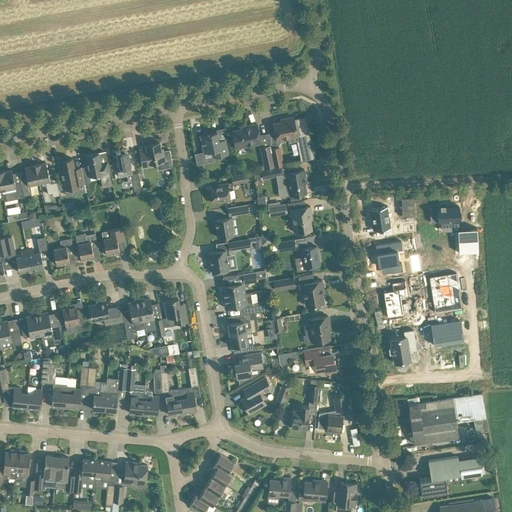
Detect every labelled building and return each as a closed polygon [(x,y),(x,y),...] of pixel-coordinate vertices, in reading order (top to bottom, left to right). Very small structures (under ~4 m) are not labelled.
[(295,124),(293,116),(280,119),(281,121),(273,122),(277,140),(285,138),(286,143),(295,140),(299,160),(313,157),(306,125),(301,127),(300,122),(295,124)] [(247,145),(261,142),(257,123),(244,126),(244,127),(232,130),(234,140),(235,146),(247,143),(247,145)] [(219,140),(217,131),(200,134),(204,152),(211,150),(213,157),(228,153),(225,139),(219,140)] [(160,148),(159,141),(145,144),(146,147),(139,148),(141,158),(142,166),(157,164),(156,161),(165,160),(162,148),(160,148)] [(274,166),(280,165),(283,164),(279,146),(271,148),(274,166)] [(120,153),(119,148),(108,151),(111,151),(115,171),(117,170),(119,176),(127,175),(126,173),(132,172),(129,154),(128,152),(120,153)] [(100,162),(98,152),(85,155),(87,165),(89,175),(100,173),(102,187),(108,186),(112,185),(109,170),(107,161),(100,162)] [(72,157),(65,159),(65,156),(58,158),(64,189),(78,186),(77,183),(84,182),(83,176),(81,166),(74,168),(72,157)] [(50,182),(46,162),(40,163),(35,164),(39,182),(45,181),(47,193),(52,192),(52,196),(59,194),(56,181),(50,182)] [(24,197),(30,196),(28,184),(39,182),(35,164),(30,165),(24,166),(27,180),(21,181),(24,197)] [(263,178),(276,175),(282,174),(280,165),(274,166),(254,170),(254,177),(263,176),(263,178)] [(306,192),(304,182),(306,182),(304,168),(286,171),(286,173),(282,174),(276,175),(279,190),(288,188),(290,195),(301,193),(306,192)] [(15,182),(12,169),(4,171),(4,170),(0,170),(0,180),(2,190),(3,198),(4,201),(24,197),(21,181),(15,182)] [(245,172),(231,175),(233,183),(247,180),(246,177),(245,172)] [(131,174),(134,190),(142,188),(138,173),(131,174)] [(212,202),(230,199),(227,182),(209,186),(212,202)] [(301,193),(290,195),(291,201),(302,199),(301,193)] [(264,194),(256,196),(258,206),(266,205),(264,194)] [(448,194),(429,196),(430,207),(449,205),(448,194)] [(229,215),(249,211),(247,203),(228,207),(229,215)] [(269,216),(287,213),(286,203),(268,206),(269,216)] [(386,204),(363,207),(365,224),(388,222),(386,204)] [(294,231),(302,230),(312,228),(309,214),(311,213),(310,205),(290,208),(294,231)] [(26,210),(7,214),(8,220),(27,216),(26,210)] [(229,217),(225,218),(215,219),(216,227),(218,237),(228,235),(232,234),(230,218),(229,217)] [(106,253),(119,251),(117,240),(123,239),(121,227),(102,231),(105,246),(103,247),(104,252),(106,252),(106,253)] [(477,227),(457,228),(458,252),(478,251),(477,227)] [(85,235),(84,232),(76,234),(79,252),(78,252),(79,257),(80,257),(81,259),(94,256),(92,245),(97,244),(95,232),(85,235)] [(269,235),(261,236),(262,244),(271,242),(269,235)] [(7,254),(15,252),(12,236),(4,237),(7,254)] [(263,249),(262,244),(261,236),(228,242),(229,249),(251,246),(250,242),(255,241),(256,248),(262,247),(262,249),(263,249)] [(56,264),(69,261),(67,251),(73,249),(71,238),(60,240),(61,247),(53,248),(55,257),(53,257),(54,262),(56,262),(56,264)] [(271,242),(262,244),(263,249),(270,248),(270,250),(278,249),(278,251),(295,248),(293,238),(271,242)] [(402,241),(369,245),(370,248),(373,248),(374,260),(371,260),(372,263),(387,261),(388,267),(403,265),(402,259),(399,259),(397,248),(403,247),(402,241)] [(304,267),(310,266),(320,265),(316,245),(301,248),(304,267)] [(34,253),(33,248),(27,250),(31,269),(43,266),(40,252),(34,253)] [(229,269),(225,249),(207,252),(208,259),(210,259),(212,272),(229,269)] [(19,272),(31,269),(27,250),(21,251),(22,255),(16,257),(19,272)] [(243,282),(255,280),(255,279),(266,277),(265,270),(254,271),(242,273),(243,282)] [(455,271),(428,276),(434,312),(461,307),(455,271)] [(275,289),(295,286),(293,276),(267,280),(268,288),(275,287),(275,289)] [(324,302),(321,288),(323,287),(322,279),(299,283),(301,290),(303,290),(306,305),(314,304),(324,302)] [(389,290),(379,291),(383,316),(400,314),(397,296),(404,294),(401,280),(388,282),(389,290)] [(223,296),(243,293),(241,282),(222,285),(223,296)] [(252,303),(251,292),(243,293),(223,296),(225,307),(235,305),(239,305),(241,314),(249,313),(261,311),(260,301),(252,303)] [(155,319),(154,316),(150,297),(139,300),(143,319),(145,327),(146,330),(155,328),(156,335),(165,333),(164,326),(162,318),(155,319)] [(180,309),(178,297),(164,300),(167,317),(162,318),(164,326),(175,324),(174,323),(188,321),(186,308),(180,309)] [(131,312),(123,314),(124,320),(126,331),(136,329),(145,327),(143,319),(139,300),(128,302),(131,312)] [(110,322),(107,309),(106,301),(88,305),(91,319),(104,317),(105,324),(110,322)] [(78,316),(76,306),(62,308),(66,323),(74,322),(76,331),(87,329),(84,315),(78,316)] [(124,320),(123,314),(121,306),(107,309),(110,322),(124,320)] [(41,333),(52,331),(50,321),(48,311),(37,314),(41,333)] [(230,334),(251,331),(249,313),(241,314),(237,314),(238,321),(228,323),(230,334)] [(23,336),(30,335),(41,333),(37,314),(26,316),(28,326),(21,327),(23,336)] [(329,338),(327,323),(329,323),(328,315),(308,318),(309,324),(304,325),(306,334),(311,333),(312,341),(329,338)] [(274,332),(282,331),(280,316),(272,317),(274,332)] [(466,316),(434,321),(438,353),(470,350),(466,316)] [(50,321),(52,331),(53,339),(63,337),(59,319),(50,321)] [(9,330),(9,329),(7,320),(0,321),(0,339),(0,341),(13,339),(14,344),(21,342),(19,328),(9,330)] [(405,334),(386,338),(390,367),(408,366),(408,355),(428,353),(424,321),(404,325),(405,334)] [(245,351),(254,349),(251,331),(230,334),(231,346),(243,344),(245,351)] [(331,353),(330,345),(320,347),(303,349),(306,364),(314,363),(315,371),(325,370),(325,373),(337,371),(335,359),(334,359),(333,353),(331,353)] [(54,354),(52,347),(44,348),(45,351),(46,355),(54,354)] [(239,384),(252,377),(251,375),(250,369),(263,367),(260,351),(257,352),(238,355),(239,362),(234,363),(235,368),(232,369),(236,375),(237,377),(238,377),(239,384)] [(296,351),(288,352),(289,359),(298,357),(296,351)] [(45,356),(43,356),(43,362),(41,382),(48,382),(50,363),(50,356),(50,355),(45,356)] [(87,384),(89,366),(88,366),(88,361),(82,360),(80,384),(87,384)] [(55,383),(57,363),(50,363),(48,382),(55,383)] [(95,385),(96,367),(89,366),(87,384),(95,385)] [(192,387),(199,386),(195,366),(189,367),(192,387)] [(125,388),(128,367),(120,367),(118,387),(125,388)] [(133,389),(135,368),(128,367),(125,388),(133,389)] [(4,368),(0,368),(0,379),(3,394),(13,395),(12,405),(26,407),(27,393),(20,392),(21,387),(8,386),(4,368)] [(162,391),(169,391),(168,370),(161,371),(162,391)] [(155,391),(162,391),(161,371),(154,371),(155,391)] [(249,413),(264,404),(259,395),(271,387),(265,376),(252,383),(243,388),(247,395),(241,399),(249,413)] [(317,401),(318,387),(319,385),(319,380),(310,379),(309,384),(310,384),(309,400),(317,401)] [(27,393),(26,407),(40,408),(41,398),(42,389),(35,388),(36,386),(28,385),(27,393)] [(281,385),(278,394),(285,396),(288,387),(281,385)] [(65,406),(66,392),(60,392),(60,386),(53,386),(51,405),(65,406)] [(79,407),(81,388),(74,387),(74,393),(66,392),(65,406),(79,407)] [(104,410),(106,389),(100,388),(99,394),(93,394),(92,409),(104,410)] [(116,411),(117,401),(117,396),(111,395),(112,389),(106,389),(104,410),(116,411)] [(152,395),(152,392),(151,391),(150,390),(148,390),(147,391),(145,392),(143,413),(157,414),(159,395),(152,395)] [(143,413),(145,392),(137,391),(137,393),(131,393),(129,412),(143,413)] [(193,391),(179,393),(183,412),(196,410),(193,391)] [(458,436),(454,406),(482,402),(481,392),(408,403),(412,433),(423,432),(424,441),(434,440),(458,436)] [(169,414),(183,412),(179,393),(166,395),(169,414)] [(341,414),(341,409),(348,408),(346,395),(333,397),(335,410),(335,414),(328,413),(327,420),(326,420),(325,430),(333,431),(333,429),(340,430),(340,431),(342,415),(341,414)] [(308,418),(309,405),(301,405),(301,411),(293,410),(292,417),(291,427),(307,428),(308,418)] [(15,479),(17,449),(10,449),(10,451),(3,450),(3,457),(5,457),(3,474),(10,475),(9,478),(15,479)] [(30,460),(31,453),(24,452),(24,450),(17,449),(15,479),(20,479),(20,476),(27,477),(29,460),(30,460)] [(231,474),(228,472),(234,462),(220,453),(214,464),(231,474)] [(55,477),(57,455),(45,454),(44,470),(44,476),(55,477)] [(67,472),(68,467),(69,457),(57,455),(55,477),(67,478),(66,490),(74,491),(75,475),(67,474),(67,472)] [(458,459),(458,455),(438,458),(428,460),(431,477),(444,474),(460,472),(461,476),(481,473),(478,456),(458,459)] [(95,474),(97,459),(83,458),(82,471),(76,471),(75,475),(74,491),(80,491),(81,477),(87,478),(87,480),(94,481),(95,474)] [(112,510),(115,484),(114,484),(115,475),(109,474),(111,460),(97,459),(95,474),(102,474),(101,479),(108,479),(106,506),(107,506),(107,508),(112,509),(112,510)] [(145,483),(147,464),(138,463),(138,461),(125,460),(124,481),(145,483)] [(225,484),(226,482),(231,474),(214,464),(213,464),(217,466),(211,476),(225,484)] [(439,495),(438,490),(446,488),(444,474),(431,477),(419,478),(421,492),(423,492),(424,497),(439,495)] [(34,488),(35,475),(34,480),(27,479),(25,493),(33,494),(33,488),(34,488)] [(42,489),(44,476),(35,475),(34,488),(42,489)] [(224,497),(227,493),(222,490),(225,484),(211,476),(205,486),(224,497)] [(289,495),(291,477),(280,476),(280,479),(269,478),(267,501),(269,501),(269,502),(276,503),(276,501),(278,502),(279,494),(289,495)] [(255,489),(260,481),(254,478),(249,485),(255,489)] [(325,500),(327,480),(318,479),(318,482),(304,481),(303,488),(299,488),(297,500),(311,501),(311,498),(325,500)] [(333,500),(337,501),(336,510),(345,511),(346,504),(354,505),(355,500),(357,501),(357,494),(355,494),(356,483),(338,481),(337,491),(334,491),(333,500)] [(123,502),(125,485),(115,484),(112,510),(117,510),(118,502),(123,502)] [(255,489),(249,485),(248,484),(242,494),(244,496),(249,499),(255,489)] [(224,497),(205,486),(199,495),(196,493),(195,494),(213,504),(219,494),(224,497)] [(213,504),(195,494),(189,504),(202,511),(203,511),(209,503),(212,505),(213,504)] [(239,499),(236,504),(243,509),(249,499),(244,496),(241,501),(239,499)] [(496,511),(494,497),(484,499),(476,500),(439,506),(440,511),(496,511)] [(294,511),(295,502),(296,500),(286,499),(284,511),(294,511)] [(301,511),(302,502),(295,502),(294,511),(301,511)]
